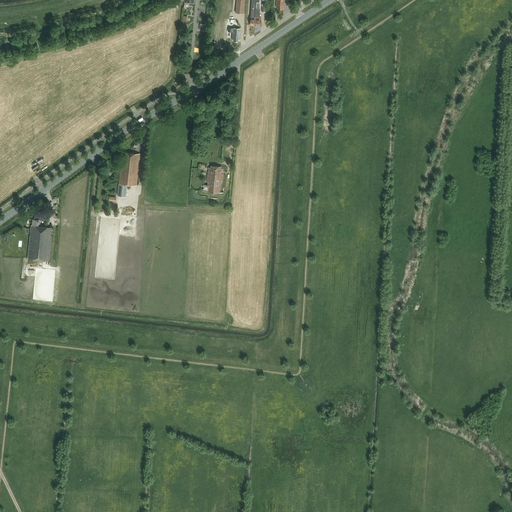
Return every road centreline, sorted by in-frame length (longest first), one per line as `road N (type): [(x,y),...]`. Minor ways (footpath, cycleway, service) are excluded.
road 1 (secondary): [(141,120),(330,0)]
road 2 (secondary): [(0,221),(141,120)]
